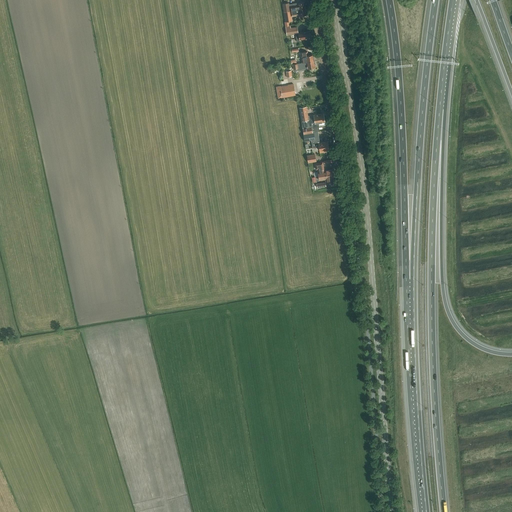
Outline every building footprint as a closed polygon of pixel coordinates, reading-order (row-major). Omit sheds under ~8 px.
[(298,5),(289,6),(290,11),(306,8),(305,5),(306,5),(306,3),(305,3),(305,2),(297,3),(298,5)] [(285,27),(290,26),(290,25),(289,26),(288,21),(292,21),(292,15),(299,14),(299,16),(307,14),(306,8),(290,11),(284,12),(285,22),(284,22),(285,27)] [(307,23),(297,24),(298,32),(309,31),(307,23)] [(290,26),(285,27),(286,34),(295,33),(296,41),(299,41),(299,39),(310,38),(309,32),(298,33),(297,27),(290,28),(290,26)] [(307,55),(306,51),(300,52),(300,57),(305,56),(306,60),(303,60),(303,62),(314,60),(314,58),(314,57),(314,56),(313,55),(313,54),(307,55)] [(305,62),(297,63),(293,64),(294,69),(298,68),(298,66),(307,65),(307,68),(315,67),(315,66),(316,65),(315,64),(315,63),(314,60),(305,62)] [(278,98),(295,95),(293,84),(276,87),(278,98)] [(301,121),(323,118),(323,113),(308,116),(306,106),(299,107),(301,121)] [(314,132),(319,132),(317,123),(324,122),(323,118),(301,121),(303,133),(314,132)] [(314,133),(314,132),(303,133),(303,135),(305,149),(328,145),(328,141),(315,143),(314,133)] [(308,163),(316,161),(315,155),(313,155),(307,156),(308,163)] [(318,176),(333,174),(332,169),(324,170),(322,162),(315,163),(316,170),(317,169),(318,176)]
